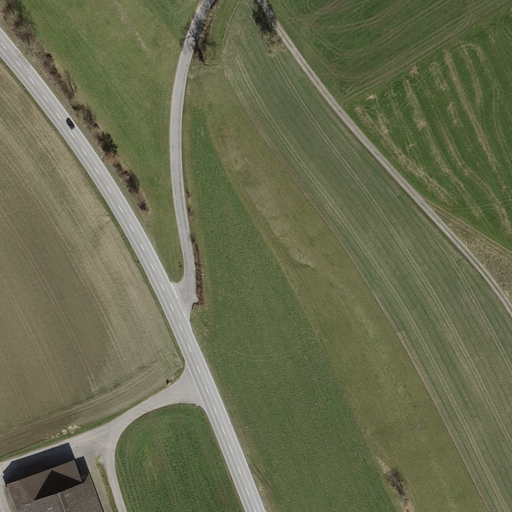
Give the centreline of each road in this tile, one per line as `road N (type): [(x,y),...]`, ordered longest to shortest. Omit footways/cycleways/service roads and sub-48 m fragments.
road 1 (track): [(262,0),(304,66),(511,309)]
road 2 (tertiary): [(175,311),(47,92),(0,38)]
road 3 (unclassified): [(175,311),(192,280),(176,120),(194,31),(209,0)]
road 4 (tertiary): [(256,511),(175,311)]
road 5 (track): [(0,469),(126,420)]
